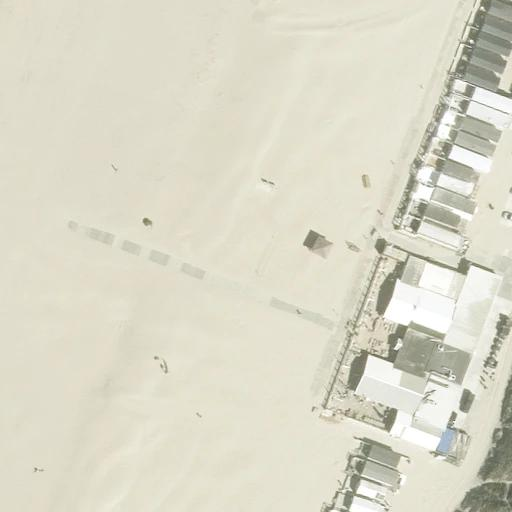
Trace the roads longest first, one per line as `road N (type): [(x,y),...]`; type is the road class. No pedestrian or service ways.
road 1 (track): [(466,0),(316,407)]
road 2 (track): [(359,335),(86,230)]
road 3 (track): [(511,295),(433,511)]
